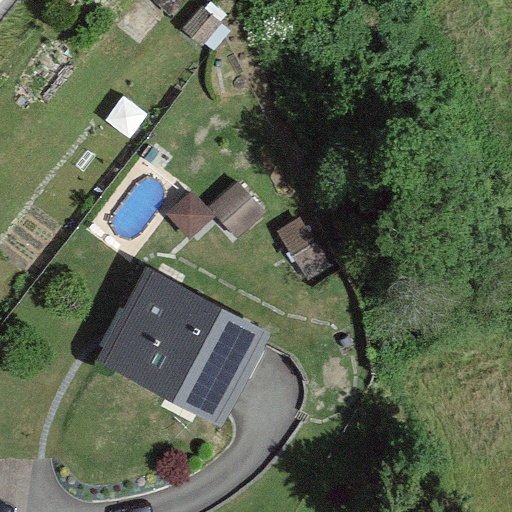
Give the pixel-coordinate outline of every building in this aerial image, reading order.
[(213,15),(204,7),(183,30),(203,48),(224,25),(213,15)] [(240,179),(208,207),(216,215),(236,238),(267,211),(240,179)] [(190,239),(216,215),(208,207),(193,191),(167,215),(190,239)] [(338,264),(307,214),(277,232),(307,282),(338,264)] [(155,277),(147,273),(127,311),(116,331),(99,362),(165,397),(197,415),(222,428),(229,414),(239,395),(266,346),(270,338),(179,290),(155,277)]
